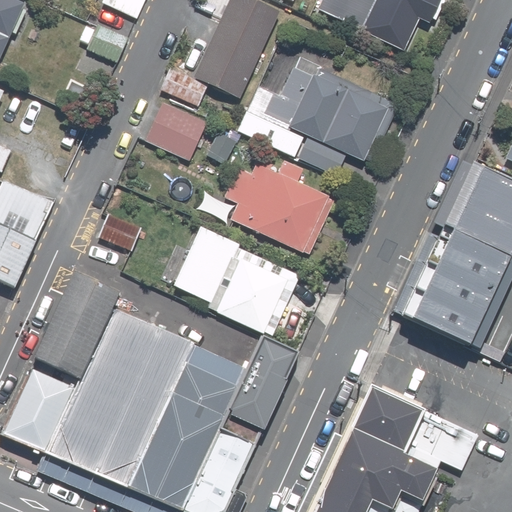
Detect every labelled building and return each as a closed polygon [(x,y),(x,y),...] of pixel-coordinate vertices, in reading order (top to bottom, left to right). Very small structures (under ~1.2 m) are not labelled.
[(0,0),(0,40),(17,1),(15,0),(0,0)] [(99,0),(97,6),(131,20),(139,0),(99,0)] [(240,0),(226,0),(187,80),(200,86),(229,100),(270,14),(240,0)] [(437,0),(314,0),(308,13),(397,56),(414,20),(425,25),(437,0)] [(125,40),(81,21),(69,48),(113,67),(125,40)] [(264,93),(253,115),(342,156),(357,163),(381,110),(287,67),(273,97),(264,93)] [(187,80),(163,69),(153,89),(190,107),(200,86),(187,80)] [(0,89),(0,167),(11,143),(0,138),(0,91),(1,90),(0,89)] [(156,103),(139,141),(182,161),(200,123),(156,103)] [(342,156),(253,115),(241,109),(231,133),(331,179),(342,156)] [(247,157),(243,167),(229,161),(215,196),(229,202),(221,220),(304,254),(326,200),(293,187),(300,170),(275,160),(273,167),(247,157)] [(51,203),(2,182),(0,185),(0,282),(13,288),(51,203)] [(136,230),(97,214),(88,237),(127,253),(136,230)] [(164,286),(209,308),(207,313),(250,334),(262,340),(267,329),(293,275),(192,227),(164,286)] [(511,308),(511,254),(455,229),(415,316),(492,351),(511,308)] [(62,369),(102,387),(139,306),(143,297),(94,275),(53,365),(62,369)] [(222,343),(139,306),(102,387),(68,461),(152,498),(217,354),(222,343)] [(217,354),(152,498),(181,511),(201,511),(243,420),(264,375),(217,354)] [(28,443),(68,461),(102,387),(62,369),(28,443)] [(312,511),(420,511),(435,472),(457,475),(474,438),(373,388),(312,511)] [(243,420),(201,511),(244,511),(279,437),(243,420)]
